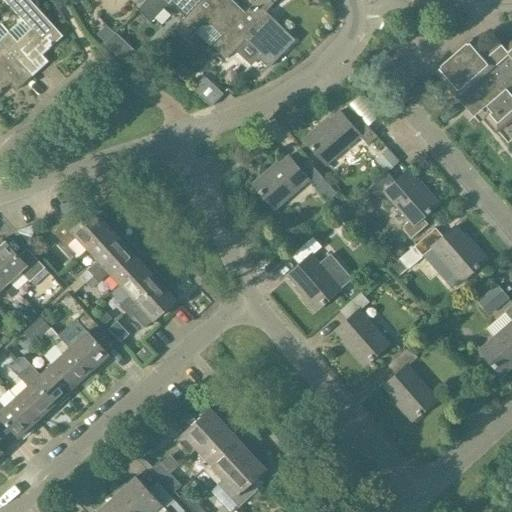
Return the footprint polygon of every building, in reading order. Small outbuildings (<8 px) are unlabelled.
[(62,36),(29,0),(3,0),(22,20),(8,32),(1,23),(0,24),(0,41),(32,76),(48,61),(42,54),(62,36)] [(165,6),(174,6),(186,16),(201,0),(146,0),(138,9),(151,21),(165,6)] [(202,26),(212,25),(223,36),(245,12),(232,0),(201,0),(186,16),(175,28),(188,41),(202,26)] [(223,36),(214,45),(227,57),(234,49),(251,65),(258,58),(268,67),(268,68),(278,58),(295,39),(285,30),(266,11),(274,3),(270,0),(255,0),(245,12),(223,36)] [(511,38),(503,46),(497,40),(484,50),(472,38),(433,72),(467,111),(481,100),(490,112),(481,120),(493,133),(511,117),(511,38)] [(32,76),(0,41),(0,91),(9,84),(15,91),(32,76)] [(126,64),(133,71),(140,63),(133,56),(126,64)] [(174,71),(181,78),(189,70),(181,63),(174,71)] [(191,88),(210,106),(223,93),(204,75),(191,88)] [(362,92),(348,104),(359,116),(358,116),(372,132),(373,133),(374,133),(387,121),(386,120),(362,92)] [(305,141),(325,164),(359,135),(367,145),(376,137),(373,133),(358,116),(349,124),(339,112),(305,141)] [(287,157),(254,185),(274,209),(307,181),(308,180),(327,202),(336,194),(325,182),(307,161),(298,169),(287,157)] [(410,239),(427,224),(421,217),(435,204),(407,171),(394,182),(386,172),(365,191),(373,201),(383,193),(408,221),(403,225),(403,230),(410,239)] [(75,237),(86,248),(110,226),(105,221),(108,218),(98,207),(95,210),(94,208),(89,213),(81,204),(52,231),(65,246),(75,237)] [(80,276),(86,282),(129,242),(118,230),(116,233),(110,226),(86,248),(97,261),(80,276)] [(423,256),(451,287),(460,280),(483,259),(454,227),(443,237),(435,228),(390,267),(398,277),(423,256)] [(315,309),(339,288),(310,256),(320,247),(311,238),(290,256),(298,265),(286,276),(315,309)] [(0,272),(8,281),(20,270),(29,281),(44,267),(27,248),(18,256),(5,241),(4,242),(1,239),(0,239),(0,272)] [(86,282),(91,289),(98,283),(109,273),(119,284),(142,262),(138,257),(140,254),(129,242),(86,282)] [(120,306),(125,311),(162,278),(151,266),(148,269),(142,262),(119,284),(130,296),(120,306)] [(0,288),(2,287),(12,297),(18,292),(8,281),(0,272),(0,288)] [(162,278),(125,311),(130,318),(133,315),(144,327),(152,320),(175,298),(169,292),(172,289),(162,278)] [(496,284),(476,301),(488,315),(508,298),(496,284)] [(360,292),(338,312),(346,321),(334,331),(363,364),(387,343),(358,311),(368,302),(360,292)] [(511,303),(503,311),(511,321),(479,349),(499,372),(511,361),(511,303)] [(97,317),(104,325),(111,318),(103,310),(97,317)] [(71,327),(80,337),(69,348),(90,372),(96,366),(98,369),(110,359),(107,356),(108,355),(95,341),(104,332),(86,313),(71,327)] [(90,372),(69,348),(50,328),(44,334),(52,343),(62,354),(51,365),(72,388),(79,383),(81,385),(93,375),(90,372)] [(411,419),(435,399),(407,365),(416,357),(407,347),(386,365),(394,375),(382,386),(411,419)] [(69,396),(66,394),(72,388),(51,365),(40,375),(24,357),(19,357),(15,361),(57,407),(69,396)] [(15,361),(9,367),(17,375),(27,386),(15,397),(37,421),(43,415),(45,418),(57,407),(15,361)] [(0,426),(5,422),(19,438),(20,436),(23,439),(34,429),(31,426),(37,421),(15,397),(4,407),(0,402),(0,426)] [(176,439),(191,454),(195,449),(222,425),(215,419),(217,417),(209,408),(181,433),(176,439)] [(222,425),(196,449),(198,452),(197,456),(204,463),(207,462),(209,464),(236,438),(229,430),(227,431),(222,425)] [(209,464),(204,469),(217,483),(248,454),(243,449),(245,447),(236,438),(209,464)] [(239,507),(257,489),(250,481),(264,468),(256,459),(254,461),(248,454),(217,483),(239,507)] [(158,460),(151,467),(163,479),(170,473),(158,460)] [(181,484),(170,473),(163,479),(174,491),(181,484)] [(127,486),(121,492),(139,511),(161,511),(164,509),(173,501),(174,500),(157,481),(147,491),(134,476),(125,484),(127,486)] [(328,481),(317,490),(333,509),(344,500),(328,481)] [(186,490),(178,496),(190,508),(197,502),(186,490)] [(114,498),(113,496),(104,504),(111,511),(139,511),(121,492),(114,498)] [(206,511),(197,502),(190,508),(193,511),(206,511)]
